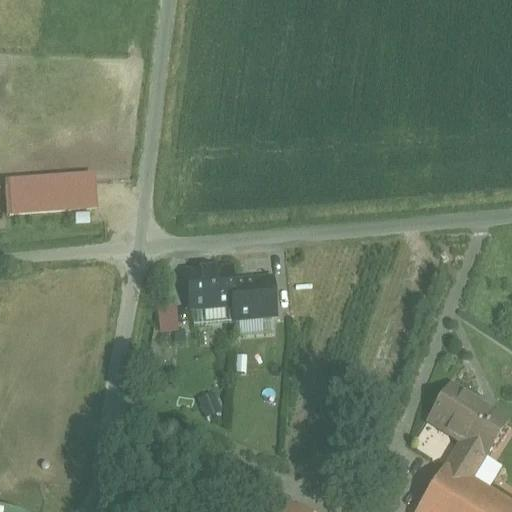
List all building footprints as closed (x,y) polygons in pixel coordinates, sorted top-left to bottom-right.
[(92,178),(8,185),(11,220),(95,213),(92,178)] [(272,283),(232,287),(231,273),(187,277),(190,312),(232,309),(234,323),(275,319),(272,283)] [(159,334),(178,334),(177,307),(158,307),(159,334)] [(508,426),(449,389),(427,425),(461,446),(446,469),(470,484),(485,460),(486,461),(508,426)] [(214,396),(199,401),(205,419),(220,413),(214,396)] [(511,511),(511,510),(446,469),(445,469),(418,511),(511,511)]
